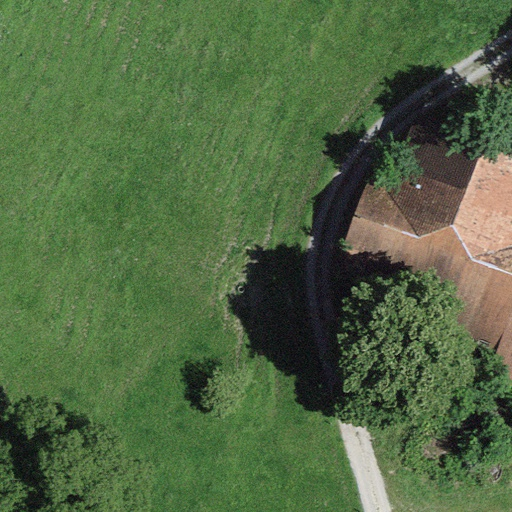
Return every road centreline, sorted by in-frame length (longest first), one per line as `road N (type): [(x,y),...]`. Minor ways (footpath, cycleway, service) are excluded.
road 1 (track): [(327,210),(327,315),(378,511)]
road 2 (track): [(327,210),(358,155),(399,115),(511,40)]
